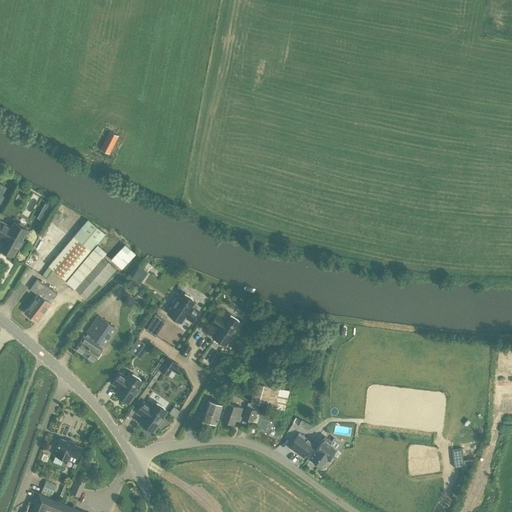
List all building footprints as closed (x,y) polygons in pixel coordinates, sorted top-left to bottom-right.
[(109,153),(118,135),(109,131),(100,148),(109,153)] [(103,285),(118,267),(103,255),(107,251),(97,242),(106,232),(88,217),(41,274),(49,281),(54,275),(58,279),(61,276),(87,297),(99,282),(103,285)] [(22,239),(27,229),(13,221),(11,227),(0,220),(0,236),(2,237),(1,239),(2,241),(0,245),(0,248),(2,250),(2,251),(2,253),(7,255),(9,254),(9,253),(13,255),(17,248),(19,249),(24,241),(22,239)] [(112,258),(122,268),(136,253),(126,243),(112,258)] [(131,278),(139,283),(148,271),(139,265),(131,278)] [(29,289),(37,294),(25,312),(37,320),(57,293),(37,278),(29,289)] [(168,312),(181,321),(183,319),(182,318),(183,315),(191,321),(198,310),(191,306),(194,302),(192,300),(193,299),(190,297),(187,294),(184,293),(177,298),(175,297),(170,304),(172,305),(168,312)] [(145,328),(155,335),(164,320),(155,314),(145,328)] [(212,335),(226,344),(231,336),(233,337),(238,330),(236,328),(240,323),(238,321),(239,320),(236,318),(233,316),(230,314),(227,314),(224,318),(217,314),(210,324),(218,329),(216,332),(215,331),(212,335)] [(98,315),(87,332),(89,333),(95,337),(106,346),(117,329),(98,315)] [(92,341),(95,337),(89,333),(86,337),(84,336),(75,349),(93,361),(96,356),(98,358),(101,354),(99,352),(102,348),(92,341)] [(129,351),(135,354),(143,343),(137,339),(129,351)] [(179,351),(185,356),(191,347),(184,343),(179,351)] [(171,369),(178,374),(182,368),(167,358),(160,369),(167,374),(171,369)] [(138,377),(132,373),(131,374),(129,373),(126,377),(119,373),(112,383),(120,388),(118,391),(117,390),(115,393),(129,402),(133,395),(135,396),(140,389),(138,388),(142,382),(140,380),(141,379),(138,377)] [(250,402),(283,410),(288,390),(255,382),(250,402)] [(202,419),(216,424),(222,404),(208,399),(202,419)] [(164,409),(165,408),(163,406),(159,403),(156,402),(156,403),(153,402),(150,406),(144,402),(137,412),(144,417),(143,419),(141,419),(140,421),(153,430),(158,423),(160,425),(165,418),(163,416),(166,411),(164,409)] [(220,420),(233,425),(235,419),(238,420),(242,408),(226,403),(220,420)] [(242,418),(256,422),(259,414),(260,414),(262,408),(247,403),(242,418)] [(313,426),(301,420),(298,426),(306,429),(313,426)] [(288,447),(303,458),(306,453),(311,447),(314,443),(298,432),(288,447)] [(327,459),(335,449),(329,443),(331,441),(324,436),(314,449),(311,447),(306,453),(310,456),(309,457),(321,467),(327,459)] [(77,457),(81,447),(74,444),(75,442),(67,439),(67,441),(60,438),(55,448),(57,449),(55,455),(67,460),(70,454),(77,457)] [(451,446),(454,467),(463,466),(460,445),(451,446)] [(46,480),(40,494),(50,498),(56,484),(46,480)] [(69,492),(76,495),(81,483),(74,480),(69,492)] [(50,498),(40,494),(39,493),(30,511),(82,511),(50,498)]
